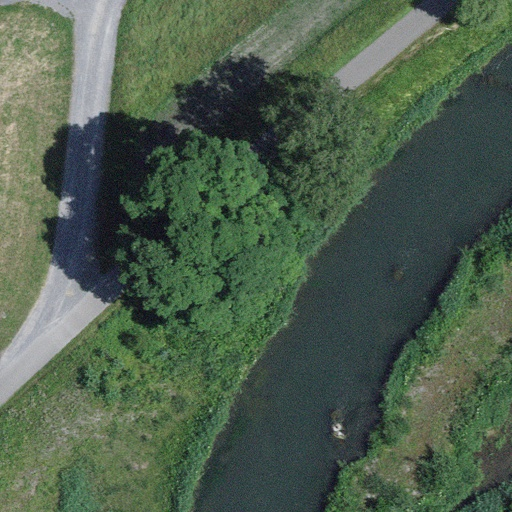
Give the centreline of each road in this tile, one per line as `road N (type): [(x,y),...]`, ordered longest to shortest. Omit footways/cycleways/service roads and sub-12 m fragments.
road 1 (unclassified): [(0,389),(463,0)]
road 2 (track): [(30,359),(67,287),(98,44),(113,0)]
